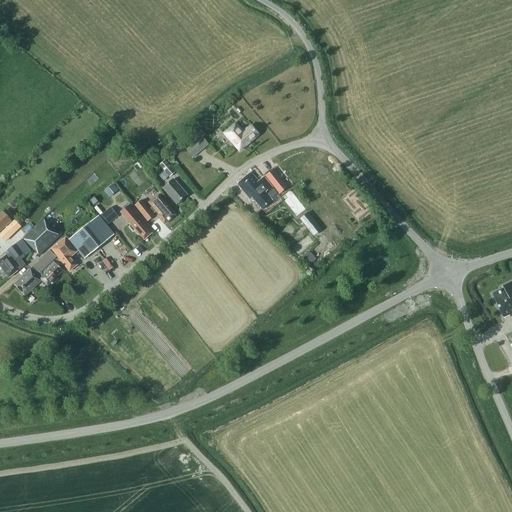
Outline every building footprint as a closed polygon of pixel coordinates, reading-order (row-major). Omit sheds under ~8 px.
[(242,135),(234,125),(226,132),(240,148),(258,133),(252,126),(242,135)] [(191,145),(187,149),(193,156),(202,148),(200,146),(206,141),(198,131),(188,140),(191,145)] [(107,160),(116,169),(124,162),(116,152),(107,160)] [(159,165),(170,177),(175,173),(165,160),(159,165)] [(288,188),(274,170),(265,176),(279,194),(288,188)] [(237,184),(249,199),(251,198),(261,210),(271,202),(269,199),(275,194),(262,178),(258,182),(250,173),(237,184)] [(186,195),(172,179),(163,188),(177,204),(186,195)] [(113,194),(118,190),(113,184),(108,188),(113,194)] [(296,216),(305,209),(290,190),(281,197),(296,216)] [(158,195),(148,203),(158,215),(157,216),(164,225),(175,215),(158,195)] [(90,201),(93,206),(98,202),(94,197),(90,201)] [(149,210),(141,200),(135,206),(148,221),(154,216),(153,214),(156,212),(152,207),(149,210)] [(120,212),(143,240),(154,231),(130,203),(120,212)] [(101,215),(108,224),(118,216),(111,207),(101,215)] [(0,213),(0,231),(12,221),(3,211),(0,213)] [(70,257),(78,251),(84,259),(114,235),(98,215),(69,239),(67,237),(63,240),(51,249),(69,271),(77,265),(70,257)] [(23,238),(40,256),(59,237),(42,219),(23,238)] [(0,233),(0,240),(3,244),(20,229),(14,221),(0,233)] [(21,240),(3,254),(4,256),(0,259),(0,269),(0,270),(1,269),(8,278),(25,265),(21,260),(30,252),(21,240)] [(14,285),(25,295),(40,280),(49,289),(59,279),(56,277),(63,271),(52,260),(55,257),(50,251),(30,270),(30,269),(14,285)] [(492,293),(503,317),(509,315),(510,317),(511,315),(511,281),(502,287),(503,288),(492,293)] [(41,296),(46,291),(42,287),(37,292),(41,296)]
